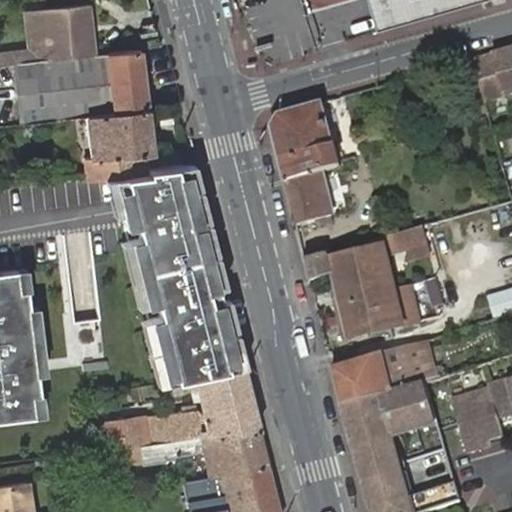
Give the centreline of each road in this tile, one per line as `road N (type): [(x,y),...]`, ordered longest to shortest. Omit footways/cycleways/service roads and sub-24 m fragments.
road 1 (primary): [(220,104),(326,511)]
road 2 (tertiary): [(511,23),(220,104)]
